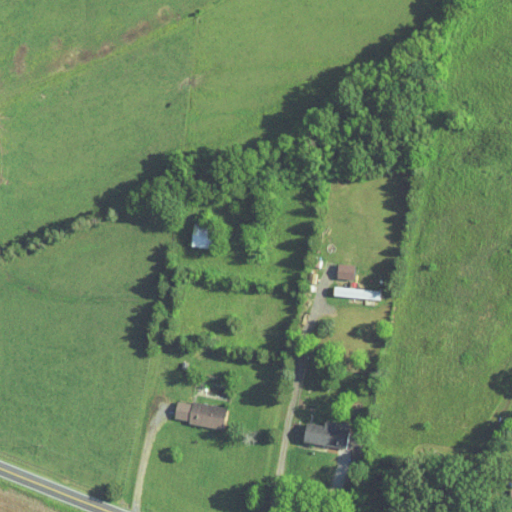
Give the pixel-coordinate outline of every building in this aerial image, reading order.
[(177,239),(199,242),(201,221),(179,218),(177,239)] [(320,290),(367,292),(367,283),(320,281),(320,290)] [(210,422),(214,400),(179,394),(179,397),(163,395),(160,413),(210,422)] [(292,415),(289,435),(333,442),(336,423),(322,421),(323,415),(311,413),(310,418),(292,415)] [(501,500),(511,499),(511,492),(501,493),(501,500)]
